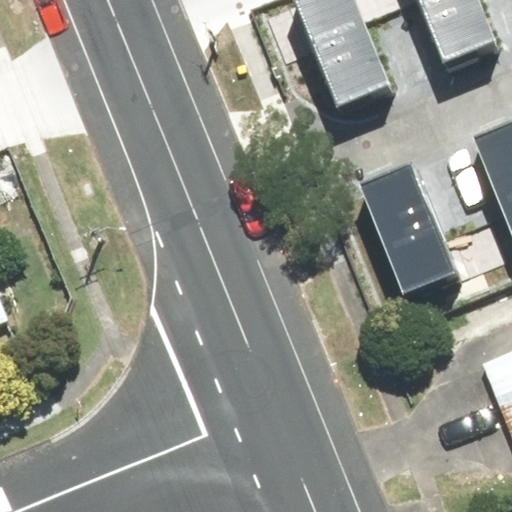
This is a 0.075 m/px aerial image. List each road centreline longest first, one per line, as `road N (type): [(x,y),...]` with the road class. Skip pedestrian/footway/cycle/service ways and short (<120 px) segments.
road 1 (tertiary): [(271,410),(101,0)]
road 2 (residential): [(24,511),(271,410)]
